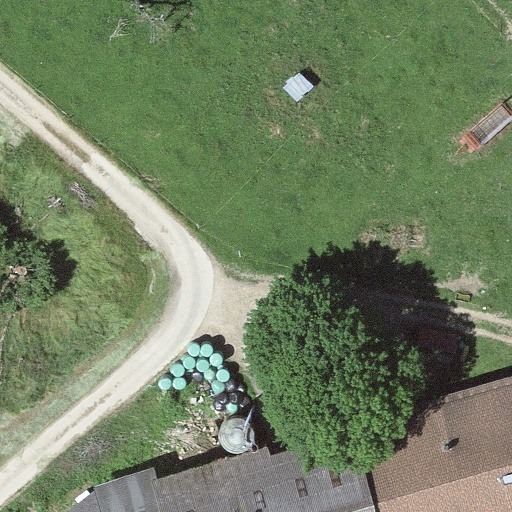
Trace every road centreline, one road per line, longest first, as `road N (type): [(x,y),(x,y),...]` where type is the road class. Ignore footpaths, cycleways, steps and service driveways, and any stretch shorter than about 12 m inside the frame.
road 1 (unclassified): [(0,490),(176,343),(197,294),(173,237),(0,85)]
road 2 (unknown): [(511,343),(279,302),(245,309),(176,343)]
